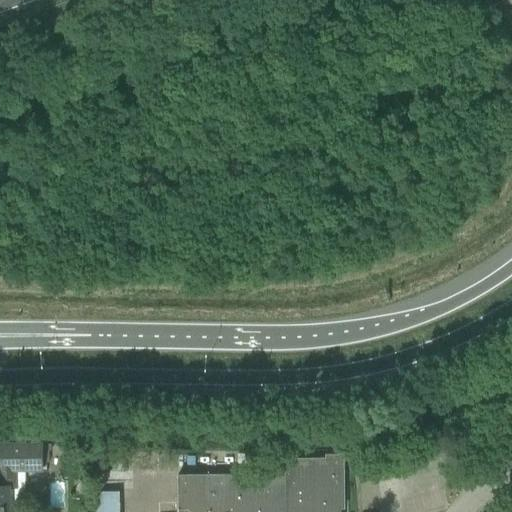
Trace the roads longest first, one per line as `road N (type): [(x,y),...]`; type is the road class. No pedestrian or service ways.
road 1 (motorway): [(511,269),(458,303),(340,336),(0,337)]
road 2 (motorway): [(0,380),(327,377),(401,362),(511,311)]
